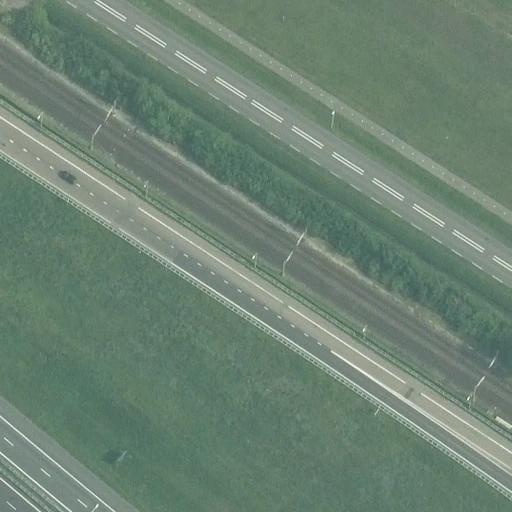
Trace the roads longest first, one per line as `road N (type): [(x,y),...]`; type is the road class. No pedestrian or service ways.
road 1 (unclassified): [(511,271),(90,0)]
road 2 (motorway): [(321,342),(0,128)]
road 3 (motorway): [(511,487),(369,391),(321,342)]
road 4 (motorway): [(511,465),(321,342)]
road 5 (motorway): [(92,511),(0,434)]
